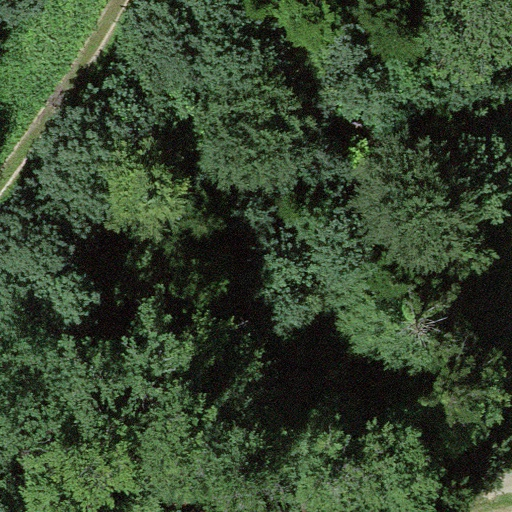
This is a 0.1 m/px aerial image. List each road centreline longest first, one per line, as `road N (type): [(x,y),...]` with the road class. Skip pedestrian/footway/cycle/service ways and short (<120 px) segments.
road 1 (track): [(0,196),(121,0)]
road 2 (track): [(511,491),(388,511)]
